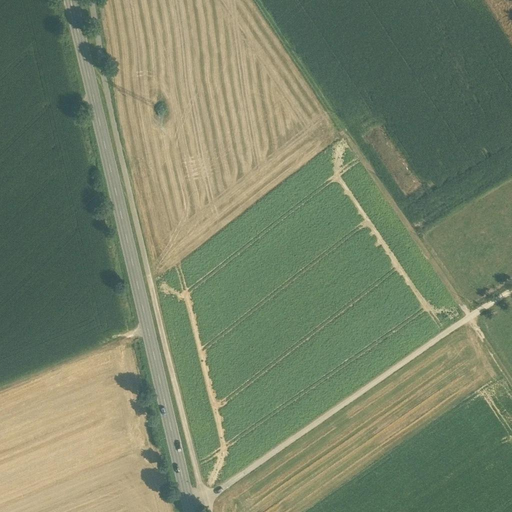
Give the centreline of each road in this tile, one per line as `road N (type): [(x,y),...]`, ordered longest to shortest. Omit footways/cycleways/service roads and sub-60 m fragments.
road 1 (secondary): [(190,511),(74,0)]
road 2 (track): [(472,317),(257,0)]
road 3 (track): [(0,389),(149,330)]
